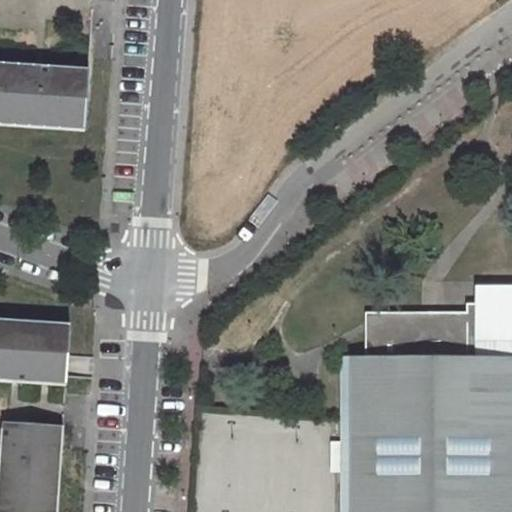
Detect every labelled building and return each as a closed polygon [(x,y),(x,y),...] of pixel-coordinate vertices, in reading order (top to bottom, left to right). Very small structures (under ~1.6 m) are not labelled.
[(0,126),(74,131),(79,69),(39,67),(0,64),(0,126)] [(84,132),(89,70),(79,69),(74,131),(84,132)] [(511,296),(483,296),(482,307),(511,307),(511,296)] [(366,356),(338,356),(338,359),(343,359),(341,454),(336,454),(336,458),(341,458),(340,511),(511,511),(511,307),(482,307),(469,306),(468,316),(436,315),(367,314),(366,356)] [(0,319),(0,382),(15,383),(44,385),(56,386),(59,324),(0,319)] [(56,386),(65,386),(67,365),(69,324),(59,324),(56,386)] [(0,439),(0,508),(53,511),(57,511),(63,426),(31,424),(31,431),(1,429),(0,439)]
